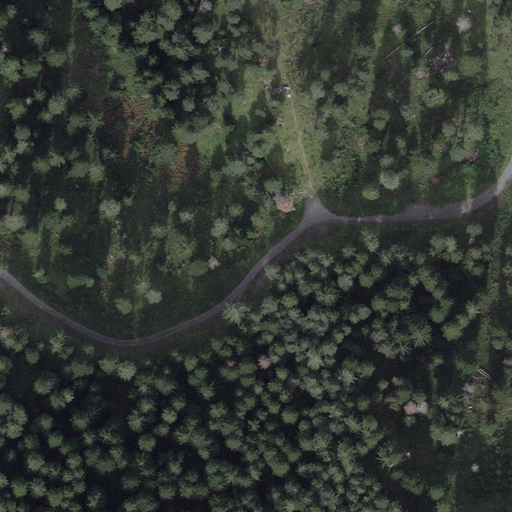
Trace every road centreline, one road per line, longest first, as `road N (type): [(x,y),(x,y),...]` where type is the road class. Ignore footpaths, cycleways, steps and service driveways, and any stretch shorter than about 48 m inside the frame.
road 1 (track): [(511,166),(490,194),(451,211),(309,223),(226,304),(129,342),(84,330),(0,271)]
road 2 (track): [(0,344),(110,484),(185,498),(243,490),(347,437),(414,511)]
